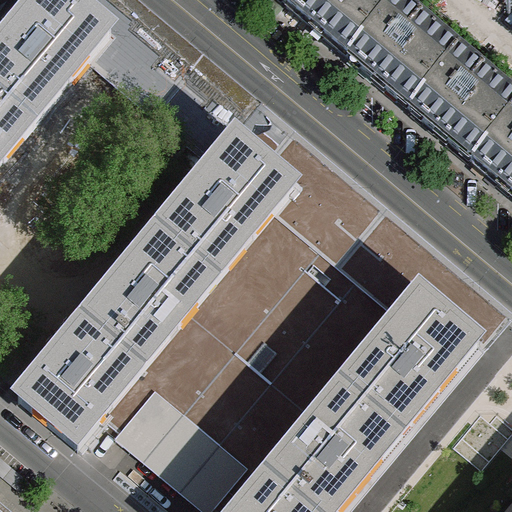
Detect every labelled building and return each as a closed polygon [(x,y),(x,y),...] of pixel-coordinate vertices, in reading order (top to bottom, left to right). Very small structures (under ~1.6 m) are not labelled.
[(111,41),(61,0),(40,0),(0,48),(0,103),(34,132),(88,68),(111,41)] [(88,68),(151,121),(200,65),(122,0),(61,0),(111,41),(88,68)] [(294,0),(276,0),(288,9),(294,0)] [(397,3),(393,0),(294,0),(288,9),(349,61),(397,3)] [(511,0),(497,0),(511,11),(511,0)] [(460,55),(397,3),(349,61),(412,114),(460,55)] [(511,119),(511,97),(460,55),(412,114),(474,166),(511,119)] [(266,170),(291,141),(200,65),(151,121),(214,173),(237,146),(266,170)] [(0,171),(34,132),(0,103),(0,171)] [(511,119),(474,166),(511,197),(511,119)] [(291,141),(266,170),(296,195),(279,215),(342,267),(383,218),(291,141)] [(160,238),(219,287),(279,215),(296,195),(266,170),(237,146),(214,173),(160,238)] [(144,377),(105,423),(211,511),(244,511),(269,482),(344,392),(404,320),(342,267),(279,215),(219,287),(144,377)] [(509,324),(383,218),(342,267),(404,320),(421,300),(484,353),(509,324)] [(85,327),(144,377),(219,287),(160,238),(85,327)] [(36,259),(58,269),(66,252),(44,242),(36,259)] [(421,300),(404,320),(344,392),(408,445),(484,353),(421,300)] [(105,423),(144,377),(85,327),(18,408),(76,457),(105,423)] [(305,511),(352,511),(408,445),(344,392),(269,482),(305,511)] [(509,440),(481,417),(473,427),(462,439),(490,462),(501,449),(509,440)] [(305,511),(269,482),(244,511),(305,511)]
